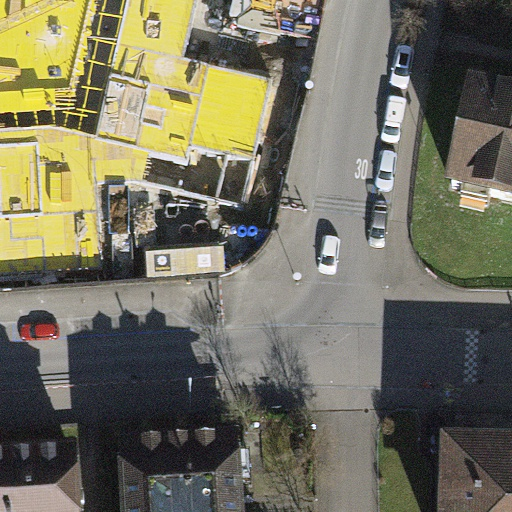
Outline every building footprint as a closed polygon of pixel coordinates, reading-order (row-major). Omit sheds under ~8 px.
[(203,0),(79,0),(62,78),(132,186),(248,212),(279,76),(191,55),(203,0)] [(62,78),(0,82),(0,280),(108,273),(103,188),(132,186),(62,78)] [(511,103),(473,95),(452,189),(511,202),(511,103)] [(118,438),(122,511),(243,511),(238,431),(118,438)] [(511,511),(511,455),(450,454),(447,511),(511,511)] [(0,464),(0,511),(75,511),(72,460),(0,464)]
